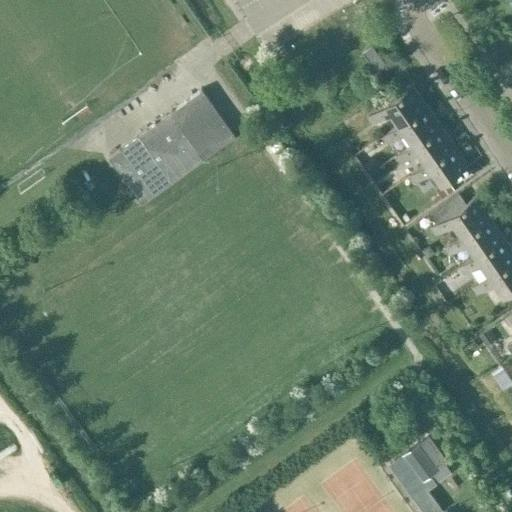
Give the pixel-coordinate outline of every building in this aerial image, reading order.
[(372,44),(366,48),(362,51),(376,71),(386,63),(372,44)] [(373,123),(390,111),(398,123),(426,104),(412,84),(368,115),(373,123)] [(202,88),(108,156),(142,202),(235,134),(202,88)] [(440,124),(426,104),(398,123),(381,135),(387,143),(404,131),(412,143),(440,124)] [(417,151),(425,163),(454,143),(440,124),(412,143),(395,155),(401,162),(417,151)] [(281,138),(271,146),(275,151),(285,144),(281,138)] [(440,184),(468,164),(454,143),(425,163),(409,174),(415,182),(431,171),(440,184)] [(370,159),(363,164),(369,172),(376,167),(370,159)] [(453,223),(461,235),(490,216),(476,196),(466,203),(459,192),(429,213),(436,223),(431,227),(436,234),(453,223)] [(503,235),(490,216),(461,235),(445,247),(450,254),(466,243),(475,255),(503,235)] [(480,262),(488,274),(511,257),(511,248),(503,235),(475,255),(459,266),(463,273),(480,262)] [(424,249),(422,251),(426,258),(433,253),(431,250),(424,249)] [(503,295),(511,288),(511,257),(488,274),(472,286),(477,293),(494,281),(503,295)] [(486,330),(479,335),(486,346),(493,341),(486,330)] [(401,454),(420,481),(429,474),(435,482),(450,472),(444,464),(446,462),(428,436),(401,454)]
